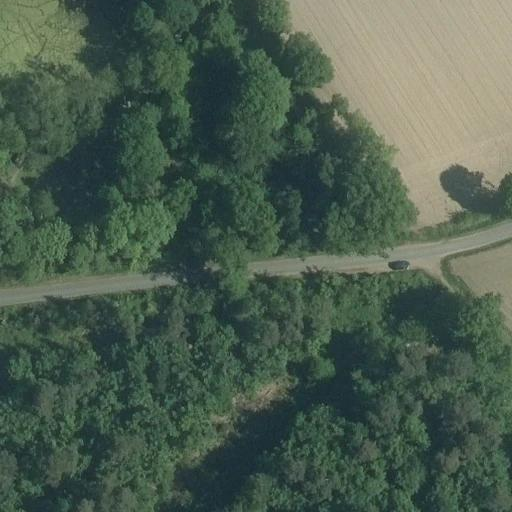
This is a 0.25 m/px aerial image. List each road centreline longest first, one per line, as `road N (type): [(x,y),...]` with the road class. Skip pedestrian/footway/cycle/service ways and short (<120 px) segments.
road 1 (unclassified): [(511,229),(413,261),(0,299)]
road 2 (track): [(511,363),(413,261)]
